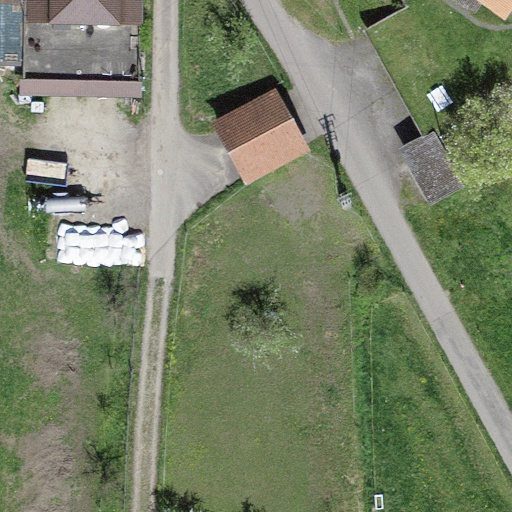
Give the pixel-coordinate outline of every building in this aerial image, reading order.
[(121,9),(120,0),(46,0),(46,7),(26,7),(25,82),(137,82),(138,9),(121,9)] [(429,0),(420,0),(373,26),(429,130),(484,100),(429,0)] [(511,0),(471,0),(511,28),(511,0)] [(243,177),(304,144),(272,86),(212,118),(243,177)] [(432,195),(463,183),(443,133),(412,145),(432,195)]
